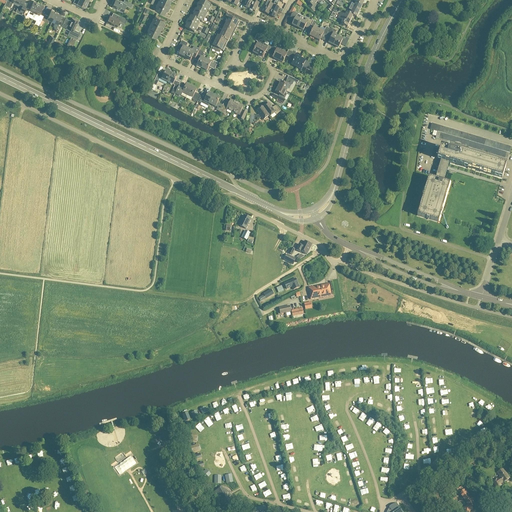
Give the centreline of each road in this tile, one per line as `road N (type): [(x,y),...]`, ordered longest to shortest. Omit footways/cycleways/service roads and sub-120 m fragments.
road 1 (unclassified): [(237,191),(230,174),(0,67)]
road 2 (tertiary): [(237,191),(0,76)]
road 3 (unclassified): [(213,195),(0,94)]
road 4 (tertiary): [(335,186),(369,63),(402,0)]
road 5 (residential): [(349,245),(333,262),(319,244),(213,195)]
road 6 (residential): [(217,86),(163,58),(181,0)]
